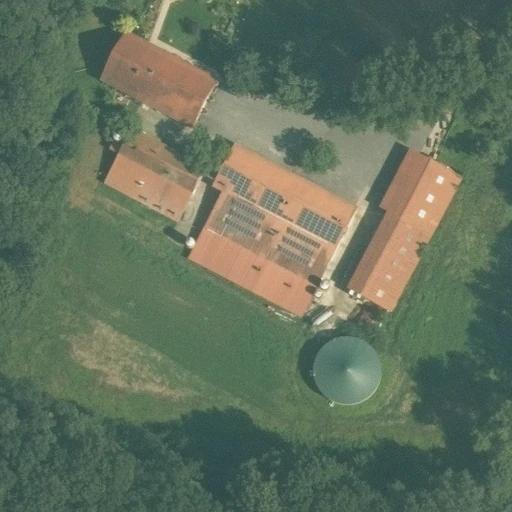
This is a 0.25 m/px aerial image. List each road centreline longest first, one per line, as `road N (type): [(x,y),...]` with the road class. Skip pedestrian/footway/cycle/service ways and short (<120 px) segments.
road 1 (track): [(377,147),(449,127),(511,12)]
road 2 (track): [(377,147),(254,125)]
